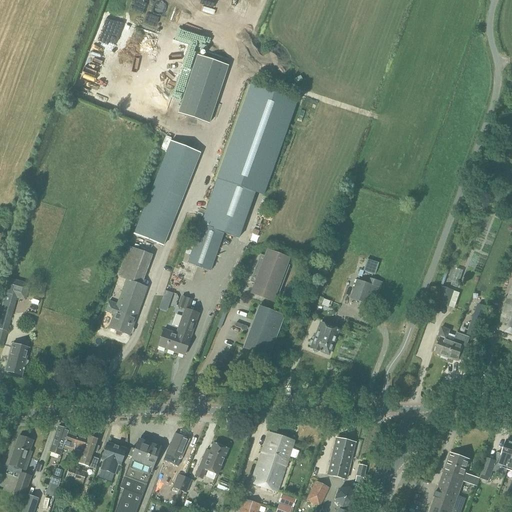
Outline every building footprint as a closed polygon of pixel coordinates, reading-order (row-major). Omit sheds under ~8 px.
[(209,124),(228,66),(197,56),(178,114),(209,124)] [(185,253),(190,255),(187,263),(210,272),(224,233),(239,239),(255,193),(264,196),(297,101),(250,85),(217,179),(195,239),(190,237),(185,253)] [(170,141),(133,234),(164,246),(201,154),(170,141)] [(105,312),(114,315),(109,328),(130,336),(147,287),(141,285),(152,255),(128,246),(117,277),(125,280),(117,304),(110,301),(110,302),(109,301),(105,312)] [(287,265),(290,259),(266,250),(264,257),(260,255),(250,282),(254,284),(250,294),(273,303),(274,300),(277,301),(290,266),(287,265)] [(375,275),(379,263),(367,259),(363,271),(375,275)] [(0,345),(3,346),(16,297),(24,299),(28,285),(5,279),(0,296),(0,345)] [(368,284),(357,281),(351,299),(373,306),(381,283),(370,279),(368,284)] [(442,287),(437,302),(455,308),(460,293),(442,287)] [(511,289),(497,329),(511,334),(511,289)] [(164,329),(158,346),(184,355),(190,338),(199,313),(189,310),(192,300),(181,296),(177,307),(184,309),(176,334),(164,329)] [(471,324),(469,328),(479,332),(481,327),(488,308),(478,304),(471,324)] [(269,358),(285,317),(258,307),(253,320),(256,321),(246,347),(257,351),(256,353),(269,358)] [(311,349),(320,352),(329,355),(338,329),(321,323),(311,349)] [(449,358),(455,341),(456,336),(449,334),(450,330),(442,327),(438,337),(441,338),(435,353),(449,358)] [(455,341),(449,358),(458,362),(459,359),(465,361),(470,345),(468,344),(470,338),(462,335),(457,333),(456,336),(455,341)] [(29,348),(12,344),(5,371),(22,375),(23,370),(24,370),(24,369),(24,368),(24,367),(27,367),(29,361),(26,360),(29,348)] [(69,430),(59,426),(50,452),(60,456),(62,450),(63,448),(69,430)] [(69,430),(63,448),(62,450),(66,452),(67,449),(72,451),(79,433),(69,430)] [(72,451),(77,453),(76,457),(81,458),(81,456),(88,437),(79,433),(72,451)] [(277,492),(294,442),(269,433),(251,484),(277,492)] [(175,434),(168,450),(166,453),(181,460),(189,440),(175,434)] [(23,438),(19,436),(9,465),(26,471),(32,452),(30,451),(34,441),(29,440),(28,437),(25,437),(23,438)] [(95,470),(99,459),(92,457),(94,452),(97,453),(99,447),(96,446),(98,440),(88,437),(81,456),(81,458),(79,464),(95,470)] [(120,488),(124,489),(116,509),(124,511),(125,511),(150,443),(138,439),(134,450),(131,449),(128,456),(132,458),(120,488)] [(347,479),(355,444),(336,439),(327,475),(347,479)] [(494,460),(487,458),(480,479),(489,482),(490,478),(491,478),(493,471),(506,475),(508,469),(507,469),(511,455),(511,442),(506,440),(502,454),(497,452),(494,460)] [(136,511),(161,448),(150,443),(125,511),(136,511)] [(208,458),(205,456),(197,476),(203,478),(206,470),(218,475),(229,449),(214,443),(208,458)] [(126,450),(108,444),(102,460),(104,460),(100,470),(115,474),(118,465),(120,466),(126,450)] [(458,497),(463,482),(477,487),(480,479),(466,474),(470,461),(450,454),(429,511),(461,511),(466,499),(458,497)] [(357,476),(356,481),(362,483),(363,477),(364,477),(366,467),(359,465),(357,476)] [(75,469),(70,467),(61,491),(66,493),(71,480),(72,480),(72,479),(71,479),(75,469)] [(71,479),(72,479),(72,480),(82,484),(86,473),(75,469),(71,479)] [(20,472),(13,493),(25,497),(32,476),(20,472)] [(180,491),(185,477),(177,474),(172,488),(180,491)] [(55,498),(61,479),(52,476),(46,495),(55,498)] [(185,477),(180,491),(186,494),(192,480),(185,477)] [(321,507),(330,488),(316,481),(307,500),(321,507)] [(338,491),(334,501),(341,509),(352,507),(353,496),(346,489),(338,491)] [(28,495),(21,511),(34,511),(39,499),(28,495)] [(295,501),(283,496),(281,502),(292,507),(295,501)] [(257,511),(260,505),(244,499),(239,511),(257,511)] [(275,511),(290,511),(292,508),(279,503),(275,511)]
